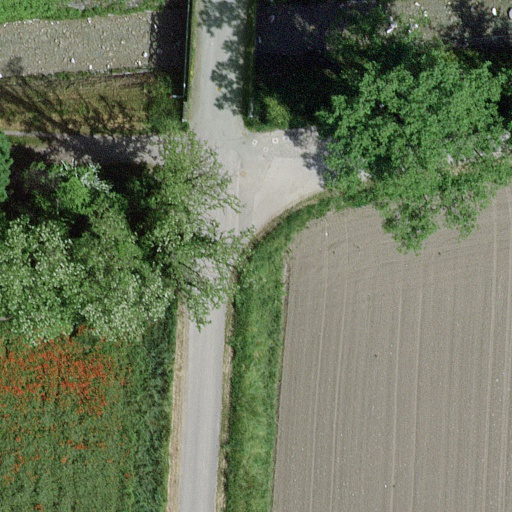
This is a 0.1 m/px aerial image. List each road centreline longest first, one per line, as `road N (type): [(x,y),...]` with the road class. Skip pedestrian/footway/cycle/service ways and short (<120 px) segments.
road 1 (unclassified): [(199,511),(221,193)]
road 2 (unclassified): [(511,144),(348,165),(221,193)]
road 3 (track): [(221,193),(0,191)]
road 4 (track): [(212,319),(0,318)]
road 5 (unclassified): [(221,193),(231,0)]
